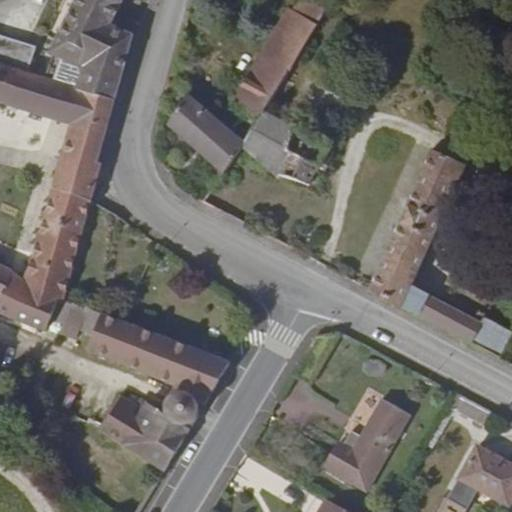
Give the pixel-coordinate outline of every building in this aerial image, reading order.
[(46,78),(114,98),(131,37),(109,27),(122,0),(76,0),(48,57),(53,58),(46,78)] [(259,119),(262,114),(327,10),(311,0),(303,0),(295,14),(291,11),(235,102),(259,119)] [(0,63),(28,72),(36,48),(0,36),(0,63)] [(62,302),(102,165),(96,163),(114,98),(46,78),(28,72),(0,63),(0,104),(72,126),(23,283),(62,302)] [(169,126),(225,176),(243,147),(250,134),(246,131),(239,140),(188,97),(169,126)] [(250,134),(243,147),(275,174),(310,185),(326,146),(262,114),(259,119),(250,134)] [(432,151),(370,290),(369,294),(398,306),(499,358),(511,332),(511,331),(483,316),(479,323),(408,286),(464,166),(432,151)] [(0,297),(11,274),(5,270),(0,267),(0,297)] [(0,297),(0,314),(43,335),(51,317),(92,335),(86,351),(175,387),(174,388),(204,407),(230,364),(62,302),(23,283),(11,274),(0,297)] [(310,384),(342,332),(318,337),(293,376),(310,384)] [(161,409),(192,428),(204,407),(174,388),(161,409)] [(488,414),(455,395),(448,407),(482,426),(488,414)] [(99,431),(166,471),(192,428),(161,409),(160,413),(145,404),(142,409),(136,407),(120,398),(99,431)] [(410,416),(381,399),(360,436),(350,431),(343,444),(338,441),(322,468),(366,494),(410,416)] [(142,409),(145,404),(140,400),(136,407),(142,409)] [(508,506),(511,498),(511,466),(477,447),(447,500),(465,511),(477,490),(508,506)] [(345,511),(325,500),(317,511),(345,511)]
